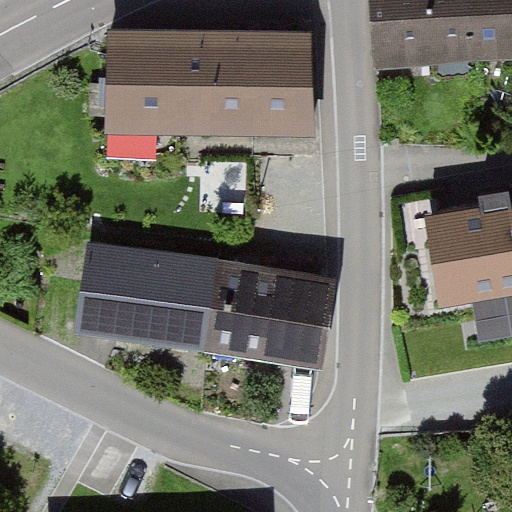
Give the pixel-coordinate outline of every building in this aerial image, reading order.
[(472,0),(378,0),(383,58),(476,50),(472,0)] [(511,0),(472,0),(476,50),(511,48),(511,0)] [(318,32),(108,29),(106,142),(316,145),(318,32)] [(482,203),(438,210),(443,245),(432,247),(441,300),(511,288),(511,199),(509,186),(480,191),(482,203)] [(211,251),(89,234),(75,334),(196,351),(211,251)] [(332,268),(211,251),(196,351),(317,368),(332,268)]
